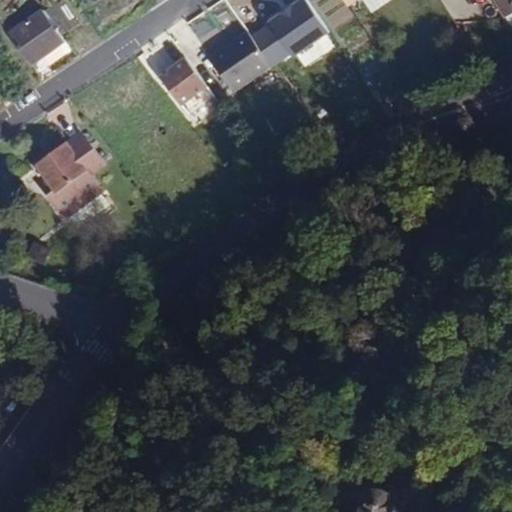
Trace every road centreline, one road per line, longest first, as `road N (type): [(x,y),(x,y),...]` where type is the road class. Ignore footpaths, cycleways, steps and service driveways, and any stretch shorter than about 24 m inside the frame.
road 1 (residential): [(511,90),(379,136),(113,335)]
road 2 (residential): [(185,0),(0,123)]
road 3 (residential): [(113,335),(0,487)]
road 4 (unclassified): [(113,335),(0,294)]
